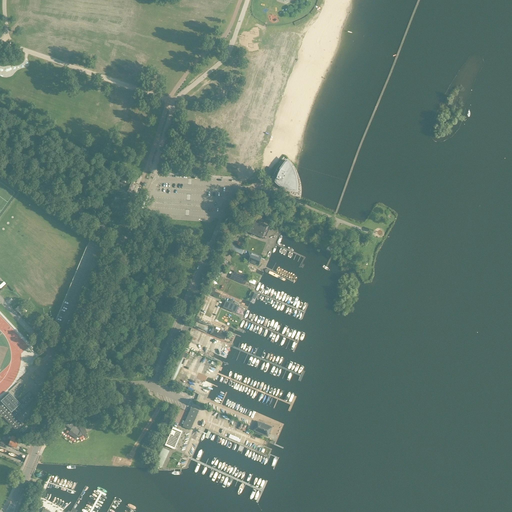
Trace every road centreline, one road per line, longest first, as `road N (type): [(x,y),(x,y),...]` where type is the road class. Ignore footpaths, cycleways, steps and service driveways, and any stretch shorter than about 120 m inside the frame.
road 1 (unclassified): [(9,511),(120,241)]
road 2 (unknown): [(122,222),(107,193),(44,166),(0,130)]
road 3 (unclassified): [(120,241),(0,153)]
